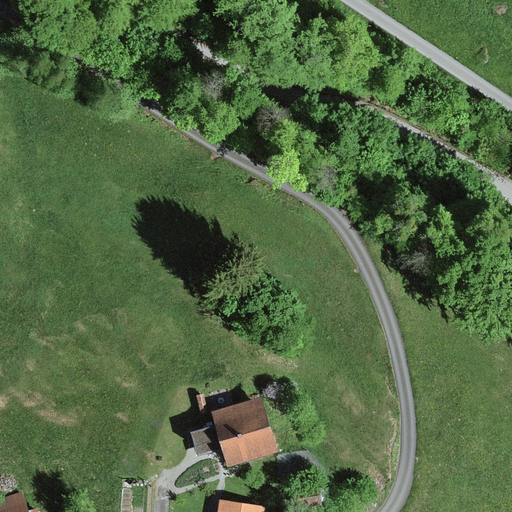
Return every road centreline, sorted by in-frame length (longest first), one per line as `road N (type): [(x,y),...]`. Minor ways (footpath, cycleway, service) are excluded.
road 1 (track): [(386,511),(402,479),(408,409),(384,310),(344,230),(295,190),(0,9)]
road 2 (tertiary): [(511,194),(348,107),(265,91),(112,0)]
road 3 (unclassified): [(340,0),(511,113)]
